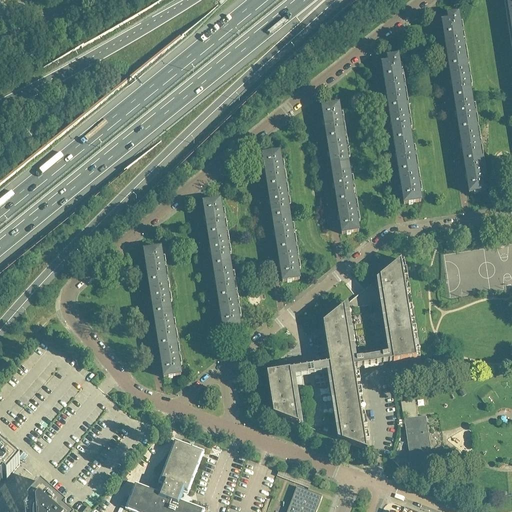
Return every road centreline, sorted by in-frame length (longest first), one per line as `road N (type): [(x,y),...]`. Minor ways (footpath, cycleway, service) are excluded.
road 1 (residential): [(175,408),(116,375),(65,310),(71,285),(423,0)]
road 2 (motorway): [(0,324),(143,172),(330,0)]
road 3 (motorway): [(0,246),(303,0)]
road 4 (residential): [(224,367),(392,234),(511,214)]
road 5 (motorway): [(256,0),(0,209)]
road 6 (motorway): [(190,0),(0,109)]
road 7 (residential): [(352,474),(231,429)]
